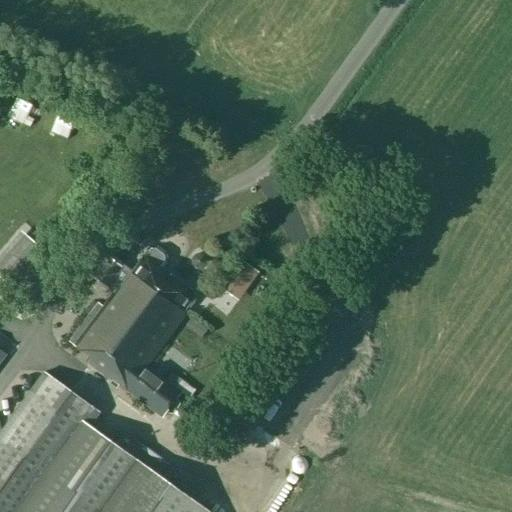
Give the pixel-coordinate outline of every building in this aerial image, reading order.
[(274,216),(293,229),(316,194),(296,181),(274,216)] [(0,255),(0,278),(29,304),(61,266),(21,232),(0,255)] [(276,256),(271,253),(277,245),(261,233),(227,283),(248,297),(276,256)] [(144,255),(132,272),(124,265),(123,266),(108,255),(92,276),(114,292),(103,306),(98,302),(69,342),(89,357),(87,360),(162,417),(181,393),(146,367),(187,311),(185,310),(196,295),(159,267),(165,259),(164,255),(156,249),(151,249),(146,256),(144,255)] [(173,341),(183,349),(173,363),(192,377),(210,354),(181,331),(173,341)] [(0,336),(0,368),(15,348),(0,336)] [(0,432),(0,511),(209,511),(90,426),(99,412),(43,372),(0,432)]
